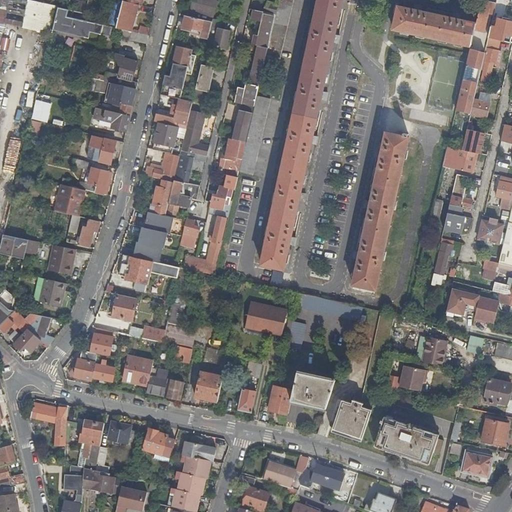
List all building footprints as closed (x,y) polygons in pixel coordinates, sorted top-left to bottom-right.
[(23,27),(28,0),(27,0),(0,0),(0,21),(4,22),(23,27)] [(30,0),(23,27),(46,33),(53,6),(30,0)] [(134,32),(140,4),(123,0),(117,28),(120,28),(134,32)] [(193,0),(193,3),(205,6),(215,8),(216,0),(193,0)] [(319,0),(262,264),(261,269),(283,274),(290,244),(295,245),(296,238),(291,237),(299,199),(305,201),(306,194),(301,193),(312,143),(317,144),(319,137),(313,136),(321,99),(327,100),(328,93),(323,92),(334,42),(339,43),(341,36),(335,35),(342,0),(319,0)] [(294,0),(280,0),(267,59),(280,62),(294,0)] [(497,3),(483,0),(481,0),(476,23),(475,30),(484,32),(489,13),(494,14),(497,3)] [(191,10),(213,15),(215,8),(205,6),(193,3),(191,10)] [(266,3),(264,12),(276,15),(278,6),(266,3)] [(394,29),(471,46),(475,30),(476,23),(460,20),(461,14),(454,13),(453,18),(421,11),(423,6),(415,5),(415,10),(398,6),(394,29)] [(57,7),(52,29),(92,38),(94,32),(100,34),(109,36),(111,26),(67,16),(68,9),(57,7)] [(255,35),(253,44),(258,46),(268,48),(270,38),(269,38),(274,16),(264,13),(264,12),(253,9),(251,19),(262,21),(258,35),(255,35)] [(192,33),(208,37),(211,25),(212,22),(186,16),(183,28),(193,30),(192,33)] [(211,25),(208,37),(206,45),(227,50),(231,31),(224,29),(226,21),(213,18),(212,22),(211,25)] [(497,27),(491,26),(489,37),(501,40),(511,42),(511,37),(511,22),(499,19),(497,27)] [(139,26),(138,33),(149,35),(151,29),(139,26)] [(119,36),(147,43),(149,35),(138,33),(134,32),(120,28),(119,36)] [(496,63),(501,40),(489,37),(485,52),(483,60),(486,61),(482,80),(490,82),(494,63),(496,63)] [(191,54),(192,49),(178,46),(171,77),(166,75),(161,94),(180,99),(193,102),(194,98),(200,70),(193,68),(196,55),(191,54)] [(238,87),(234,102),(242,104),(254,106),(259,86),(268,48),(258,46),(249,84),(245,83),(244,88),(238,87)] [(470,50),(456,110),(471,113),(474,99),(483,60),(485,52),(470,50)] [(138,62),(125,58),(125,56),(116,54),(115,56),(119,66),(117,75),(106,72),(105,77),(104,82),(112,84),(136,90),(138,83),(134,82),(138,62)] [(202,99),(204,90),(205,86),(209,87),(214,67),(202,64),(200,70),(194,98),(202,99)] [(136,90),(112,84),(107,104),(119,107),(118,112),(130,115),(136,90)] [(480,94),(479,101),(490,103),(492,97),(480,94)] [(271,98),(258,95),(240,171),(254,174),(271,98)] [(180,99),(175,118),(174,122),(174,126),(179,127),(186,128),(187,124),(191,110),(193,102),(180,99)] [(479,101),(474,99),(471,113),(470,115),(486,118),(490,103),(479,101)] [(51,104),(35,100),(31,117),(46,121),(51,104)] [(237,123),(233,139),(246,142),(254,106),(242,104),(237,123)] [(110,127),(126,131),(130,115),(118,112),(98,107),(96,117),(112,121),(110,127)] [(200,142),(206,114),(191,110),(187,124),(186,128),(187,128),(186,133),(181,150),(207,157),(210,145),(200,142)] [(174,122),(175,118),(161,115),(156,114),(155,121),(160,122),(174,126),(174,122)] [(37,134),(40,122),(31,120),(28,131),(37,134)] [(186,128),(179,127),(174,126),(160,122),(155,142),(154,149),(173,153),(178,132),(186,133),(187,128),(186,128)] [(511,139),(511,125),(505,124),(502,137),(511,139)] [(467,129),(462,150),(477,153),(480,154),(485,134),(467,129)] [(408,137),(409,134),(404,133),(403,136),(386,132),(382,151),(377,150),(376,157),(381,158),(371,202),(366,200),(364,208),(370,208),(360,253),(355,251),(353,258),(359,259),(353,284),(354,285),(353,289),(374,294),(376,289),(409,137),(408,137)] [(117,142),(102,137),(93,135),(88,157),(100,160),(100,162),(112,165),(117,142)] [(245,143),(236,141),(232,156),(228,155),(223,154),(220,167),(227,169),(235,171),(233,176),(237,177),(245,143)] [(473,173),(477,153),(462,150),(447,146),(443,166),(473,173)] [(175,181),(174,180),(174,182),(169,203),(178,206),(188,208),(191,198),(197,199),(200,185),(188,182),(194,158),(206,162),(207,157),(181,150),(180,155),(181,155),(175,181)] [(146,172),(143,171),(142,174),(172,181),(178,157),(171,155),(168,168),(167,172),(150,168),(147,167),(146,172)] [(74,165),(84,168),(85,162),(75,159),(74,165)] [(95,169),(96,164),(85,162),(84,168),(93,170),(90,183),(80,181),(79,188),(87,190),(107,195),(112,173),(95,169)] [(450,203),(463,206),(471,208),(473,201),(464,198),(469,177),(457,174),(450,203)] [(213,194),(208,213),(228,217),(237,177),(233,176),(228,175),(225,188),(222,187),(220,196),(217,195),(213,194)] [(501,207),(511,209),(511,178),(501,176),(497,196),(503,197),(501,207)] [(157,187),(151,212),(166,216),(166,214),(169,203),(174,182),(163,180),(161,188),(157,187)] [(61,184),(54,211),(62,212),(69,186),(63,184),(61,184)] [(72,215),(79,188),(69,186),(62,212),(72,215)] [(72,215),(79,217),(80,217),(87,190),(79,188),(72,215)] [(445,201),(437,199),(432,219),(440,221),(445,201)] [(176,216),(178,206),(169,203),(166,214),(176,216)] [(450,203),(444,229),(461,234),(462,228),(469,230),(472,218),(461,215),(463,206),(450,203)] [(75,233),(79,217),(72,215),(68,232),(75,233)] [(499,243),(504,220),(484,215),(479,238),(499,243)] [(218,217),(214,234),(212,241),(221,243),(227,218),(218,217)] [(80,242),(80,246),(90,248),(95,232),(98,233),(101,222),(90,219),(88,226),(84,225),(82,237),(79,236),(78,240),(78,241),(80,242)] [(195,221),(186,219),(180,244),(195,247),(199,228),(194,226),(195,221)] [(139,250),(153,253),(154,247),(158,248),(162,231),(158,230),(160,225),(157,224),(146,221),(139,250)] [(169,233),(162,231),(158,248),(165,249),(169,233)] [(78,240),(67,238),(65,243),(80,246),(80,242),(78,241),(78,240)] [(36,254),(39,241),(29,239),(26,252),(36,254)] [(443,242),(435,273),(444,275),(450,253),(451,253),(453,247),(453,245),(443,242)] [(511,244),(504,242),(499,262),(499,263),(507,265),(511,265),(511,244)] [(71,275),(77,249),(56,245),(50,269),(71,275)] [(165,249),(158,248),(157,254),(164,256),(165,249)] [(151,271),(178,277),(180,267),(175,266),(161,263),(155,262),(124,255),(119,275),(133,278),(132,280),(148,284),(151,271)] [(189,255),(186,268),(193,270),(194,270),(196,264),(198,257),(189,255)] [(162,256),(161,263),(175,266),(177,259),(162,256)] [(483,267),(497,271),(499,263),(499,262),(485,259),(483,267)] [(511,265),(507,265),(499,263),(497,271),(505,273),(511,274),(511,265)] [(216,268),(196,264),(194,270),(215,275),(216,268)] [(183,316),(193,270),(186,268),(180,267),(178,277),(171,306),(166,330),(164,342),(176,345),(193,348),(197,331),(181,327),(181,326),(183,326),(185,316),(183,316)] [(435,273),(434,277),(433,282),(442,284),(444,275),(435,273)] [(511,278),(509,278),(508,283),(511,284),(511,286),(495,283),(493,291),(502,293),(511,295),(511,278)] [(60,306),(65,283),(45,279),(40,300),(60,306)] [(123,289),(122,295),(137,298),(145,300),(146,294),(123,289)] [(480,295),(452,289),(447,310),(467,315),(468,310),(469,310),(469,309),(469,303),(478,305),(480,296),(480,295)] [(132,321),(137,298),(122,295),(110,292),(107,307),(113,308),(111,317),(132,321)] [(511,295),(502,293),(500,301),(499,301),(511,304),(511,295)] [(296,307),(360,321),(363,308),(299,294),(296,307)] [(499,301),(500,301),(480,296),(478,305),(476,311),(474,320),(483,322),(483,319),(487,320),(494,322),(499,301)] [(419,298),(413,297),(410,311),(416,312),(419,298)] [(0,325),(13,312),(0,300),(0,325)] [(288,312),(251,304),(246,327),(283,334),(288,312)] [(17,313),(14,311),(13,312),(0,325),(0,327),(5,332),(13,324),(18,328),(16,331),(21,336),(28,329),(41,315),(30,313),(24,319),(18,313),(17,313)] [(382,312),(365,386),(379,389),(380,390),(387,354),(396,315),(382,312)] [(52,318),(41,315),(28,329),(33,333),(35,335),(49,346),(55,339),(48,334),(50,326),(51,323),(52,318)] [(101,320),(96,319),(93,327),(99,328),(101,320)] [(307,325),(293,322),(287,347),(301,350),(307,325)] [(144,326),(143,330),(142,337),(159,341),(164,342),(166,330),(144,326)] [(142,337),(143,330),(131,327),(130,335),(142,337)] [(31,335),(33,333),(28,329),(21,336),(26,339),(22,343),(32,351),(40,343),(31,335)] [(102,329),(101,335),(114,337),(119,338),(119,332),(102,329)] [(96,333),(92,352),(98,354),(109,356),(114,337),(101,335),(96,333)] [(469,350),(479,352),(482,338),(472,335),(469,350)] [(429,337),(424,362),(444,366),(446,358),(444,358),(448,341),(429,337)] [(511,346),(497,343),(495,356),(511,359),(511,346)] [(174,356),(191,361),(192,354),(193,348),(176,345),(174,356)] [(202,373),(223,377),(227,356),(228,353),(207,348),(202,373)] [(75,376),(92,380),(93,377),(96,364),(96,363),(97,360),(98,354),(92,352),(83,351),(81,360),(79,359),(75,376)] [(124,381),(148,387),(151,376),(154,362),(130,356),(124,381)] [(246,374),(260,377),(263,364),(249,361),(246,374)] [(116,368),(96,364),(93,377),(113,381),(116,368)] [(404,365),(399,387),(420,391),(423,382),(425,382),(427,371),(404,365)] [(157,377),(151,376),(148,387),(147,392),(165,396),(168,380),(170,372),(159,369),(157,377)] [(336,379),(298,371),(294,392),(291,401),(328,410),(336,380),(336,379)] [(196,397),(218,402),(219,399),(223,377),(202,373),(201,373),(196,397)] [(484,402),(493,404),(494,401),(497,402),(507,404),(511,384),(489,379),(484,402)] [(185,383),(168,380),(165,396),(181,399),(185,383)] [(363,397),(375,400),(379,389),(365,386),(363,397)] [(254,391),(244,389),(242,396),(239,409),(243,410),(242,413),(248,414),(249,412),(253,412),(258,388),(255,387),(254,391)] [(270,410),(289,414),(291,401),(294,392),(275,388),(270,410)] [(371,412),(385,417),(389,403),(415,412),(416,411),(455,424),(455,421),(459,407),(380,390),(379,389),(375,400),(372,410),(371,412)] [(333,428),(362,438),(371,412),(372,410),(362,407),(363,404),(353,400),(351,403),(343,400),(333,428)] [(56,441),(66,441),(67,420),(67,405),(59,404),(59,408),(35,403),(32,416),(57,422),(56,441)] [(440,435),(385,417),(384,420),(382,420),(382,422),(383,422),(376,443),(431,462),(434,454),(440,456),(445,441),(439,439),(440,435)] [(487,419),(482,441),(504,445),(509,424),(487,419)] [(86,457),(84,467),(85,468),(96,470),(99,455),(105,424),(86,420),(84,433),(81,433),(83,424),(67,420),(66,441),(66,443),(79,446),(80,440),(92,443),(89,458),(86,457)] [(128,444),(129,440),(131,430),(132,426),(112,421),(109,439),(128,444)] [(462,423),(455,421),(455,424),(451,441),(458,442),(462,423)] [(151,429),(149,430),(143,449),(155,453),(162,455),(168,438),(168,437),(158,434),(157,431),(151,429)] [(169,462),(176,440),(168,438),(162,455),(155,453),(153,458),(169,462)] [(186,440),(182,455),(209,460),(212,461),(214,461),(216,450),(215,447),(202,444),(201,446),(198,446),(198,443),(186,440)] [(16,462),(12,445),(0,447),(0,461),(1,466),(16,462)] [(466,450),(462,471),(488,477),(493,456),(466,450)] [(507,460),(510,453),(501,451),(499,458),(507,460)] [(107,457),(99,455),(96,470),(104,472),(107,457)] [(186,463),(184,473),(204,477),(207,478),(208,478),(210,471),(207,471),(209,460),(182,455),(181,462),(186,463)] [(296,472),(296,473),(304,476),(305,471),(310,458),(301,456),(296,472)] [(7,466),(0,467),(0,487),(25,482),(24,474),(10,477),(7,466)] [(65,500),(62,511),(80,511),(82,504),(84,486),(85,468),(84,467),(79,466),(77,498),(69,497),(68,501),(65,500)] [(278,466),(273,484),(276,485),(282,468),(278,466)] [(109,477),(110,473),(104,472),(96,470),(85,468),(84,486),(120,493),(121,487),(123,480),(109,477)] [(296,472),(282,468),(276,485),(287,488),(291,489),(296,473),(296,472)] [(312,474),(305,471),(304,476),(300,486),(308,489),(310,483),(326,488),(330,475),(313,470),(312,474)] [(180,479),(178,490),(198,494),(201,494),(203,495),(204,488),(201,487),(204,477),(184,473),(177,471),(176,478),(180,479)] [(304,476),(296,473),(291,489),(299,492),(300,486),(304,476)] [(256,480),(241,475),(238,484),(250,488),(244,506),(262,511),(264,511),(270,495),(261,492),(262,488),(254,486),(256,480)] [(120,493),(115,511),(124,511),(126,507),(143,511),(147,492),(121,487),(120,493)] [(195,511),(197,511),(199,505),(196,504),(198,494),(178,490),(172,488),(171,495),(175,496),(173,507),(175,507),(195,511)] [(291,497),(296,499),(299,492),(291,489),(287,488),(285,494),(289,496),(291,497)] [(18,511),(16,494),(0,496),(0,511),(18,511)] [(375,501),(372,507),(370,511),(393,511),(397,502),(389,499),(389,498),(379,494),(377,502),(375,501)] [(355,500),(353,506),(360,508),(362,503),(355,500)] [(450,511),(425,503),(421,511),(469,511),(458,507),(454,511),(450,511)]
